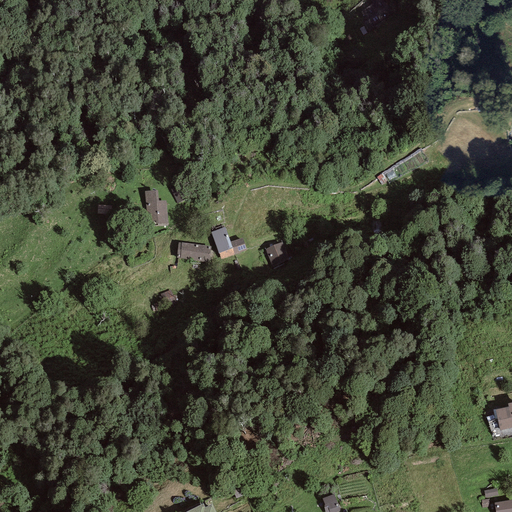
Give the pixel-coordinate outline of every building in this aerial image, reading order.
[(362,21),(381,7),(376,0),(364,0),(366,1),(354,10),(362,21)] [(156,194),(144,195),(146,228),(167,226),(165,204),(157,205),(156,194)] [(215,250),(226,246),(219,227),(208,231),(215,250)] [(240,244),(236,236),(227,240),(231,248),(240,244)] [(201,257),(203,245),(175,241),(173,253),(201,257)] [(281,256),(274,241),(260,247),(267,262),(281,256)] [(511,427),(511,403),(507,404),(508,408),(494,411),(499,431),(511,427)] [(334,495),(322,499),(324,504),(324,508),(325,511),(336,511),(340,511),(334,495)] [(511,511),(511,501),(494,504),(494,511),(511,511)]
